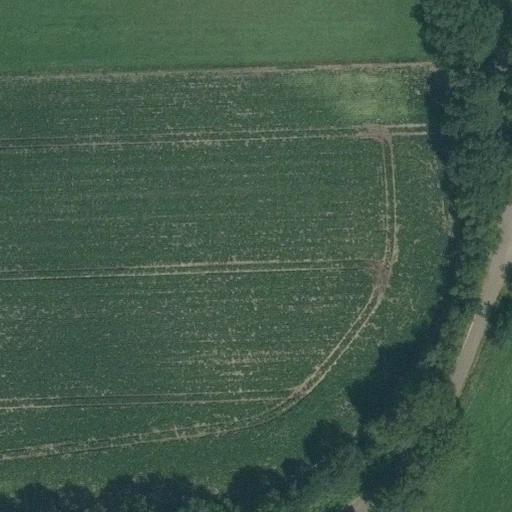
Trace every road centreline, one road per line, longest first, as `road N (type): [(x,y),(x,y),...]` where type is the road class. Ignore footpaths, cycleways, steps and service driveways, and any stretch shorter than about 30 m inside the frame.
road 1 (unclassified): [(507,248),(460,372),(422,434),(352,511)]
road 2 (unclassified): [(507,248),(493,0)]
